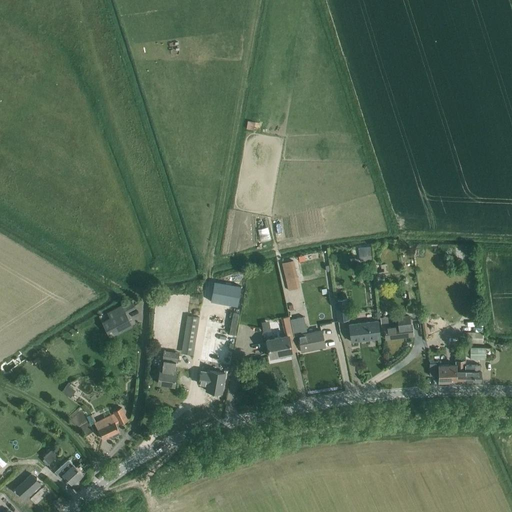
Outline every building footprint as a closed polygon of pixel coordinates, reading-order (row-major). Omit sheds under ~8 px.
[(246,232),(246,243),(255,243),(256,233),(246,232)] [(359,261),(371,260),(370,246),(358,248),(359,261)] [(301,256),(288,258),(293,287),(305,285),(301,256)] [(239,285),(214,281),(210,302),(235,306),(239,285)] [(337,320),(348,319),(346,299),(335,300),(337,320)] [(133,306),(130,301),(120,306),(119,305),(107,312),(110,318),(102,322),(110,337),(132,325),(124,311),(133,306)] [(252,320),(254,312),(244,310),(243,319),(252,320)] [(379,321),(378,312),(376,312),(377,321),(349,324),(350,335),(349,335),(350,337),(351,341),(379,338),(377,322),(379,321),(380,321),(379,321)] [(410,323),(409,314),(396,316),(397,325),(384,326),(383,321),(380,321),(379,321),(380,331),(384,331),(385,339),(412,335),(411,323),(410,323)] [(289,318),(289,316),(281,317),(285,336),(267,339),(270,357),(296,351),(294,342),(292,330),(291,325),(290,318),(289,318)] [(307,333),(306,327),(303,316),(290,318),(291,325),(292,330),(301,328),(302,334),(298,334),(302,350),(324,346),(321,330),(307,333)] [(187,329),(185,340),(197,342),(199,332),(187,329)] [(482,343),(482,332),(467,332),(467,343),(475,343),(482,343)] [(225,339),(222,359),(229,360),(233,340),(225,339)] [(475,343),(467,343),(465,343),(465,355),(469,355),(469,359),(485,358),(485,347),(475,347),(475,343)] [(177,362),(178,352),(164,350),(162,360),(163,360),(162,366),(160,365),(157,382),(174,385),(177,368),(174,368),(175,362),(177,362)] [(464,381),(464,365),(465,365),(465,361),(457,361),(457,366),(438,366),(439,382),(455,381),(464,381)] [(480,381),(480,371),(476,371),(476,365),(465,365),(464,365),(464,381),(480,381)] [(201,371),(198,383),(207,385),(206,391),(221,393),(225,373),(209,370),(209,372),(201,371)] [(119,424),(127,420),(121,407),(113,411),(114,413),(94,422),(102,439),(111,435),(112,437),(119,434),(118,431),(119,431),(115,423),(118,422),(119,424)] [(50,463),(54,459),(59,454),(50,446),(45,451),(48,453),(45,457),(50,463)] [(68,458),(55,470),(57,472),(61,477),(63,474),(72,483),(82,474),(68,458)] [(32,490),(42,480),(38,476),(28,486),(32,490)] [(50,491),(45,485),(30,499),(35,505),(50,491)]
